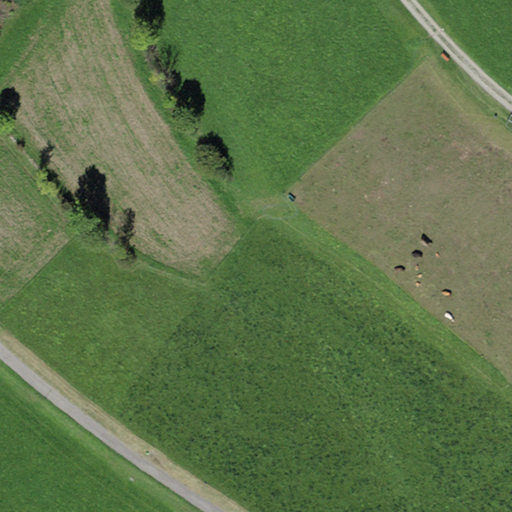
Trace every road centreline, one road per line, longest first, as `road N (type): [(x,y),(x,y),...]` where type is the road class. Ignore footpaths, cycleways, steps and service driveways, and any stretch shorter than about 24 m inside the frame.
road 1 (unclassified): [(215,511),(0,349)]
road 2 (track): [(406,0),(453,62),(511,105)]
